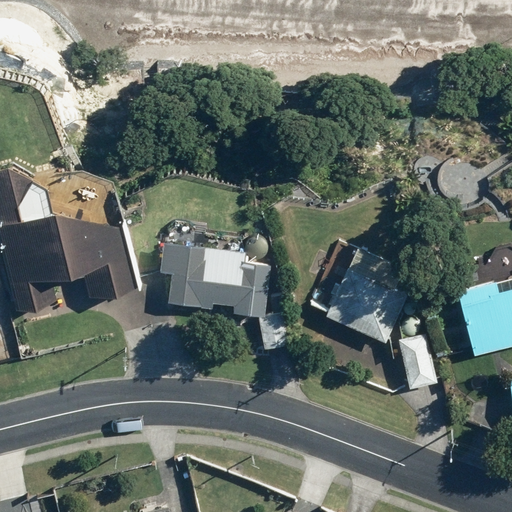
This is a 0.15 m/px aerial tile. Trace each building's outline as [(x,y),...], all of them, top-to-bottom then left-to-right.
[(53,209),(48,188),(10,163),(0,167),(0,227),(18,307),(62,297),(56,274),(84,267),(91,295),(138,284),(125,226),(56,208),(53,209)] [(122,204),(131,233),(146,228),(136,199),(122,204)] [(189,226),(183,223),(177,226),(174,232),(176,239),(183,241),(189,238),(191,232),(189,226)] [(246,249),(166,241),(163,269),(173,270),(169,300),(203,304),(202,305),(213,307),(214,298),(237,301),(237,308),(266,311),(271,264),(255,262),(256,261),(245,260),(246,249)] [(511,255),(504,256),(499,262),(500,270),(507,276),(511,274),(511,255)] [(327,313),(386,339),(408,292),(349,265),(327,313)] [(476,352),(511,342),(511,287),(501,290),(498,279),(459,289),(476,352)] [(261,315),(266,347),(289,343),(284,309),(286,309),(284,293),(272,295),(275,312),(261,315)] [(8,301),(0,303),(0,329),(15,326),(8,301)] [(400,336),(411,386),(438,381),(427,331),(400,336)]
